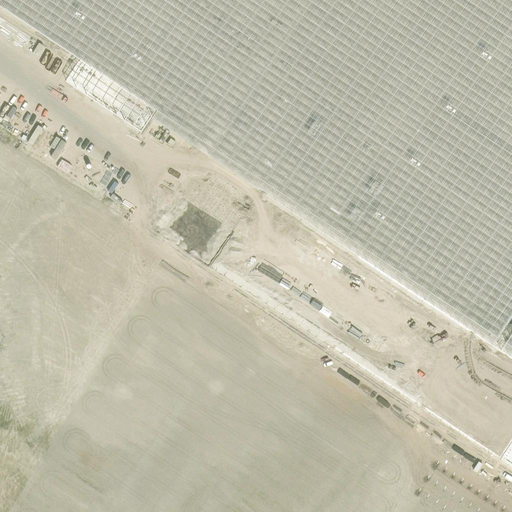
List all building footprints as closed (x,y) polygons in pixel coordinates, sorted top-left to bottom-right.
[(511,0),(0,0),(0,7),(80,60),(156,111),(496,338),(511,313),(511,0)] [(80,60),(65,83),(141,133),(156,111),(80,60)] [(35,127),(21,149),(97,199),(111,178),(35,127)] [(0,135),(0,511),(379,511),(436,427),(0,135)] [(209,156),(204,165),(254,198),(259,190),(209,156)] [(176,206),(160,231),(210,264),(247,207),(205,179),(184,211),(176,206)] [(210,264),(209,264),(511,466),(511,357),(259,189),(259,190),(254,198),(247,207),(210,264)] [(511,511),(511,476),(445,433),(392,511),(511,511)]
